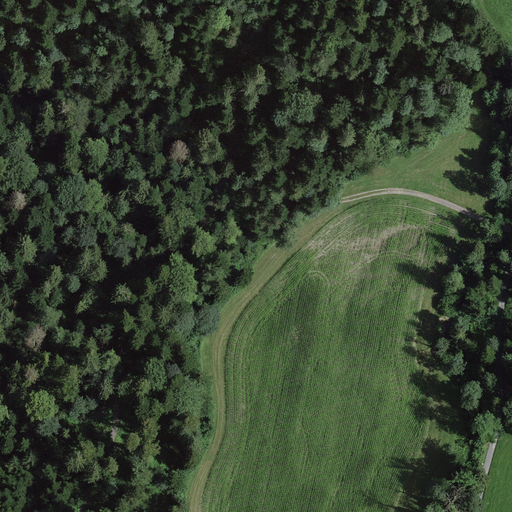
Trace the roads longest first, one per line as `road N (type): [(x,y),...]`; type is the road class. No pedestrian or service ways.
road 1 (track): [(81,511),(112,438),(116,404),(100,323),(194,234),(235,152)]
road 2 (track): [(235,152),(310,197),(409,192),(511,227)]
road 3 (track): [(284,0),(233,60),(235,152)]
road 4 (track): [(476,511),(501,387)]
